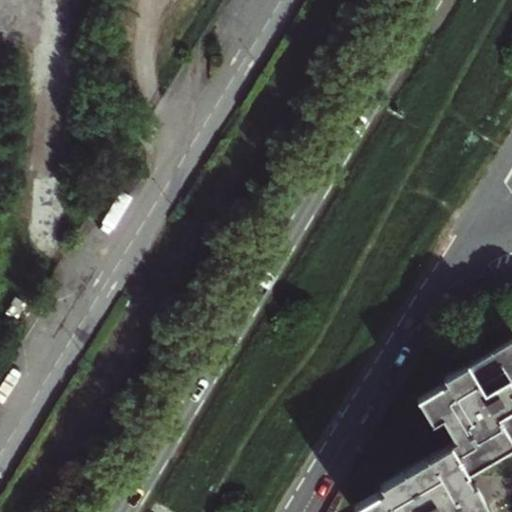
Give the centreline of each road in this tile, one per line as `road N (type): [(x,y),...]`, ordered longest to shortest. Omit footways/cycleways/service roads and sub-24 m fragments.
road 1 (primary): [(420,0),(113,511)]
road 2 (residential): [(293,511),(491,191)]
